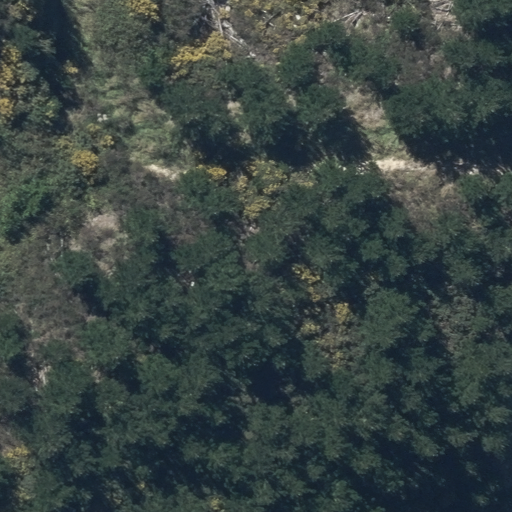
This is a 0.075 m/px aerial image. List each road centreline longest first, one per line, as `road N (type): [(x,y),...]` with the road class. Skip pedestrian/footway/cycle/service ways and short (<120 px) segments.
road 1 (track): [(14,0),(39,139),(145,184),(245,179),(447,123),(511,130)]
road 2 (track): [(511,360),(466,434),(470,511)]
